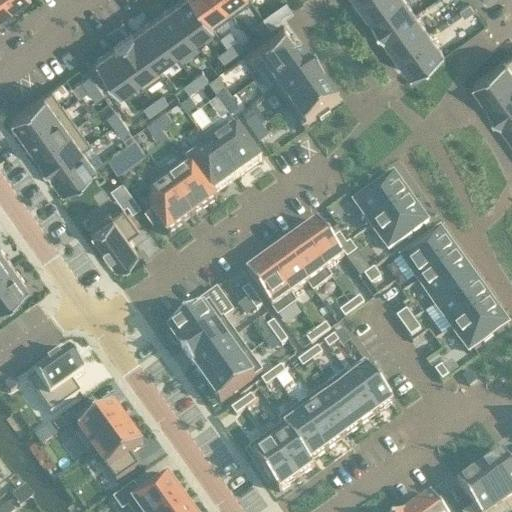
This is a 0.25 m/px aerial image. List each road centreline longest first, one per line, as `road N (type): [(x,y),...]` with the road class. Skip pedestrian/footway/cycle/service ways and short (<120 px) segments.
road 1 (residential): [(97,330),(331,162)]
road 2 (residential): [(97,330),(232,511)]
road 3 (residential): [(326,511),(503,387)]
road 4 (residential): [(0,190),(84,311)]
